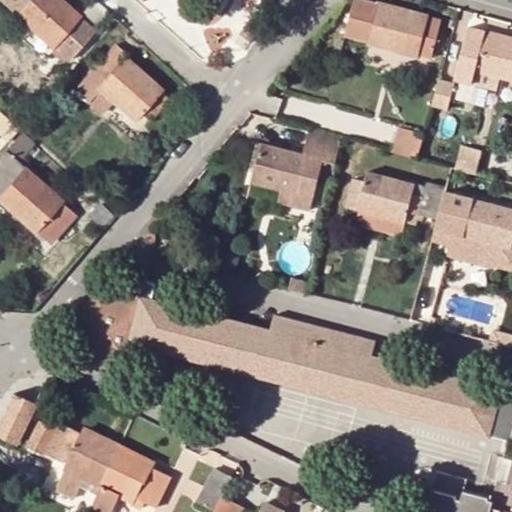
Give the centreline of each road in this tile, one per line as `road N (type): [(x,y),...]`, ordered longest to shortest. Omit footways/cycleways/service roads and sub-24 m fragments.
road 1 (residential): [(511,364),(132,259),(110,246)]
road 2 (residential): [(110,246),(231,108)]
road 3 (residential): [(231,108),(113,0)]
road 4 (residential): [(25,348),(110,246)]
road 5 (residential): [(231,108),(261,74),(301,0)]
